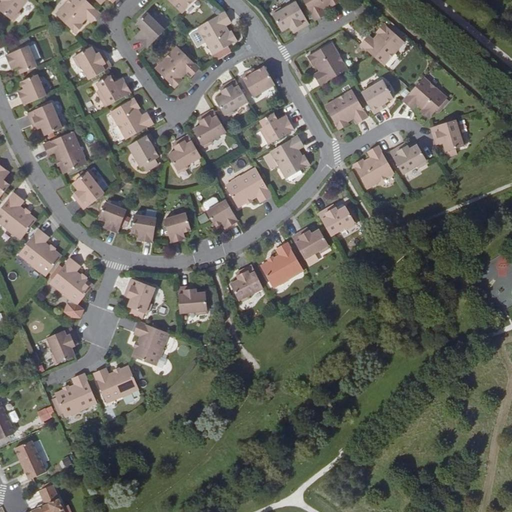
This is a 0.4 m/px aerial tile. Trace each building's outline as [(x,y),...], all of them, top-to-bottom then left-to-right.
[(0,11),(11,21),(28,0),(0,0),(3,3),(0,5),(0,11)] [(95,20),(101,14),(86,0),(70,0),(57,15),(77,34),(84,26),(83,24),(87,20),(91,16),(95,20)] [(167,0),(182,13),(194,0),(167,0)] [(339,0),(303,0),(315,20),(323,16),(320,11),(324,8),(330,5),(331,7),(340,1),(339,0)] [(296,28),(297,31),(310,24),(296,2),(283,10),(281,8),(271,13),(282,31),(290,27),(292,31),(296,28)] [(229,19),(225,12),(197,28),(213,55),(237,41),(232,32),(230,33),(226,26),(224,23),(229,19)] [(138,39),(147,49),(168,28),(154,15),(152,17),(148,13),(136,24),(142,30),(141,32),(143,34),(138,39)] [(366,39),(361,45),(373,55),(384,66),(405,42),(385,24),(377,32),(379,34),(374,39),(371,43),(366,39)] [(27,45),(32,59),(39,56),(33,42),(27,45)] [(317,78),(321,85),(348,70),(332,42),(308,56),(314,66),(316,65),(320,71),(322,75),(317,78)] [(22,74),(36,67),(32,59),(27,45),(26,44),(3,54),(9,66),(15,63),(17,67),(19,66),(22,74)] [(194,74),(200,68),(177,46),(156,69),(175,88),(183,80),(181,79),(186,74),(189,70),(194,74)] [(90,80),(112,67),(105,55),(102,56),(100,53),(97,55),(92,47),(74,57),(79,66),(82,65),(90,80)] [(254,97),(275,84),(267,70),(265,67),(256,72),(251,75),(249,72),(242,76),(254,97)] [(48,95),(38,72),(24,78),(27,86),(25,86),(27,90),(20,92),(25,105),(48,95)] [(107,107),(132,93),(124,81),(118,84),(116,81),(115,82),(111,76),(98,84),(101,90),(98,91),(107,107)] [(447,98),(424,77),(412,91),(403,101),(409,106),(414,101),(417,105),(422,110),(421,112),(429,119),(447,98)] [(234,110),(248,102),(236,80),(223,86),(225,89),(222,91),(224,95),(216,100),(226,118),(235,112),(234,110)] [(361,92),(374,114),(380,110),(379,107),(384,104),(393,98),(383,80),(361,92)] [(358,116),(361,122),(369,117),(352,90),(326,106),(340,130),(349,124),(348,122),(354,119),(358,116)] [(144,119),(142,115),(138,109),(140,108),(134,98),(111,112),(127,139),(154,123),(150,116),(144,119)] [(413,110),(417,105),(414,101),(409,106),(413,110)] [(42,127),(46,135),(62,128),(65,127),(62,118),(59,120),(52,103),(28,113),(34,126),(37,124),(39,128),(42,127)] [(212,141),(226,132),(213,110),(201,117),(203,120),(199,123),(201,126),(193,131),(204,148),(213,143),(212,141)] [(278,121),(274,113),(260,121),(264,128),(261,130),(269,145),(295,131),(288,119),(282,123),(280,119),(278,121)] [(461,137),(455,120),(431,128),(435,141),(438,140),(440,145),(443,144),(446,153),(466,146),(463,136),(461,137)] [(60,163),(63,172),(86,162),(83,156),(84,155),(80,146),(79,146),(73,130),(43,143),(48,155),(55,152),(58,158),(60,163)] [(154,140),(150,134),(129,146),(141,168),(159,157),(154,148),(150,142),(154,140)] [(202,158),(189,135),(176,142),(178,146),(175,147),(177,151),(169,155),(179,174),(188,168),(187,166),(202,158)] [(302,144),(298,136),(271,152),(286,179),(288,179),(301,171),(310,166),(305,156),(303,157),(299,151),(297,147),(302,144)] [(419,168),(428,162),(418,145),(410,149),(408,146),(403,148),(402,145),(390,152),(403,175),(417,166),(419,168)] [(367,189),(394,173),(379,146),(371,150),(374,156),(371,158),(364,162),(363,159),(353,165),(367,189)] [(0,195),(9,185),(2,180),(4,178),(1,176),(5,170),(0,165),(0,195)] [(259,203),(271,196),(255,168),(247,172),(239,176),(239,177),(224,186),(237,207),(246,202),(250,200),(255,197),(259,203)] [(84,209),(104,193),(93,179),(95,176),(90,170),(73,182),(78,189),(75,191),(78,195),(75,197),(84,209)] [(301,171),(288,179),(290,182),(303,175),(301,171)] [(19,239),(34,220),(27,213),(23,210),(18,206),(22,201),(12,193),(0,207),(0,223),(5,227),(4,229),(12,235),(13,234),(19,239)] [(226,228),(238,221),(225,199),(209,209),(207,206),(200,210),(210,228),(218,224),(220,228),(224,225),(226,228)] [(117,232),(126,209),(105,201),(97,219),(105,222),(104,224),(107,226),(106,228),(117,232)] [(318,214),(331,236),(345,227),(347,230),(356,224),(346,206),(338,211),(336,207),(332,210),(330,206),(318,214)] [(152,242),(157,218),(134,214),(131,233),(139,234),(139,237),(142,237),(142,240),(152,242)] [(189,238),(198,236),(194,218),(193,215),(184,217),(185,220),(180,222),(167,226),(174,250),(187,246),(186,243),(190,242),(189,238)] [(306,233),(304,230),(292,237),(305,259),(320,251),(321,253),(330,247),(319,229),(312,234),(310,231),(306,233)] [(34,276),(40,281),(56,261),(48,255),(44,252),(39,248),(44,242),(33,233),(13,259),(26,269),(25,270),(34,277),(34,276)] [(291,285),(307,275),(290,247),(279,254),(283,260),(277,263),(272,266),(264,271),(276,292),(291,284),(291,285)] [(66,306),(72,311),(88,291),(80,285),(76,282),(71,278),(76,272),(65,264),(58,273),(55,271),(45,283),(48,285),(45,289),(59,300),(58,301),(66,307),(66,306)] [(251,303),(267,295),(256,272),(244,278),(245,281),(241,283),(243,287),(235,291),(245,310),(253,306),(251,303)] [(155,285),(131,275),(127,288),(130,289),(128,293),(133,295),(129,304),(130,305),(128,310),(143,316),(145,311),(148,312),(151,304),(148,303),(155,285)] [(177,289),(179,315),(192,314),(197,314),(197,317),(206,317),(204,295),(196,295),(196,291),(191,292),(191,288),(177,289)] [(171,342),(173,335),(150,326),(147,335),(144,341),(142,346),(135,344),(130,356),(161,368),(167,352),(171,342)] [(71,341),(74,339),(69,327),(45,337),(53,355),(50,356),(53,364),(73,355),(69,346),(73,345),(71,341)] [(131,393),(138,389),(128,367),(120,371),(115,373),(107,376),(104,369),(92,374),(105,404),(121,397),(122,398),(131,394),(131,393)] [(89,405),(96,403),(85,377),(83,373),(71,379),(74,385),(68,388),(63,390),(54,394),(64,416),(80,410),(80,411),(90,406),(89,405)] [(0,439),(16,433),(2,402),(0,402),(0,439)] [(37,411),(42,422),(56,416),(51,405),(37,411)] [(25,462),(23,463),(30,480),(47,472),(33,441),(16,448),(21,458),(23,457),(25,462)] [(46,505),(32,511),(65,511),(53,485),(51,486),(42,490),(39,491),(46,505)]
